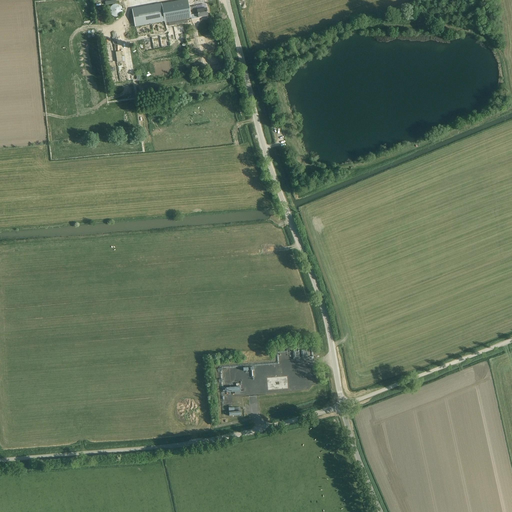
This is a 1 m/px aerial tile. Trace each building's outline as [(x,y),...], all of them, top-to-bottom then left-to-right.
[(132,10),(133,15),(135,26),(164,20),(165,23),(191,18),(191,19),(198,18),(208,16),(206,8),(197,10),(190,12),(187,0),(184,0),(161,4),(161,5),(132,10)] [(110,9),(110,11),(110,13),(111,15),(113,16),(115,17),(117,17),(119,16),(121,15),(122,13),(122,11),(122,9),(121,7),(119,5),(117,4),(115,4),(113,5),(111,7),(110,9)] [(107,35),(111,61),(116,61),(113,34),(107,35)] [(123,38),(117,39),(120,61),(126,60),(123,38)] [(268,390),(288,389),(287,378),(283,379),(280,379),(280,377),(267,378),(268,390)]
